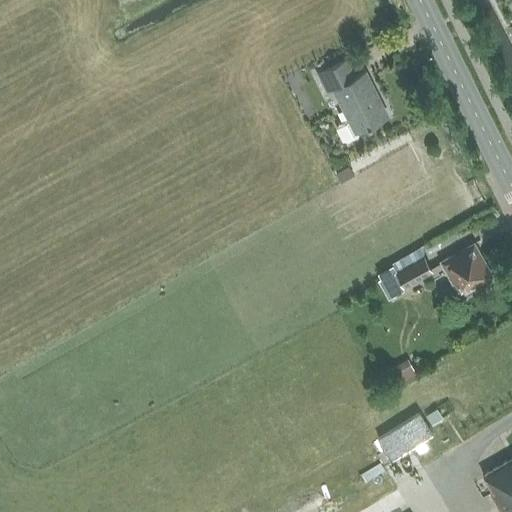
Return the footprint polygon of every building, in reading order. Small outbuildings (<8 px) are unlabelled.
[(355,76),(346,58),(317,72),(327,93),(332,91),(347,119),(338,123),(337,128),(343,140),(348,142),(358,136),(359,133),(359,132),(388,116),(365,70),(355,76)] [(511,189),(506,177),(496,182),(507,203),(511,200),(511,189)] [(477,254),(471,244),(441,260),(452,282),(449,283),(456,297),(475,287),(473,285),(491,276),(479,253),(477,254)] [(394,272),(402,286),(403,288),(433,272),(424,256),(395,272),(394,272)] [(391,265),(377,273),(390,297),(404,290),(403,288),(402,286),(394,272),(395,272),(391,265)] [(390,368),(399,383),(416,373),(407,358),(390,368)] [(419,452),(426,447),(422,440),(432,433),(419,412),(378,437),(391,459),(415,445),(419,452)] [(511,511),(511,458),(483,475),(494,492),(491,494),(502,511),(511,511)]
